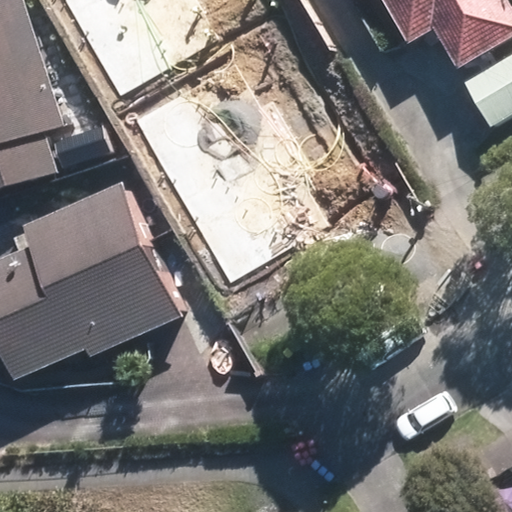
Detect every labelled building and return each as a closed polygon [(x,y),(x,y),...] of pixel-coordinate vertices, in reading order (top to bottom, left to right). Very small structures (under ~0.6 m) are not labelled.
[(0,0),(0,188),(59,169),(45,127),(62,122),(21,0),(0,0)] [(64,0),(119,96),(219,40),(196,0),(64,0)] [(216,0),(231,24),(272,0),(216,0)] [(511,0),(387,0),(411,40),(436,26),(459,66),(511,35),(511,0)] [(489,125),(511,111),(511,50),(462,80),(489,125)] [(236,65),(137,121),(230,283),(328,228),(299,177),(313,169),(273,99),(260,107),(236,65)] [(114,149),(106,127),(72,138),(80,160),(114,149)] [(91,350),(185,310),(126,176),(25,219),(33,238),(0,252),(0,341),(14,374),(88,342),(91,350)]
